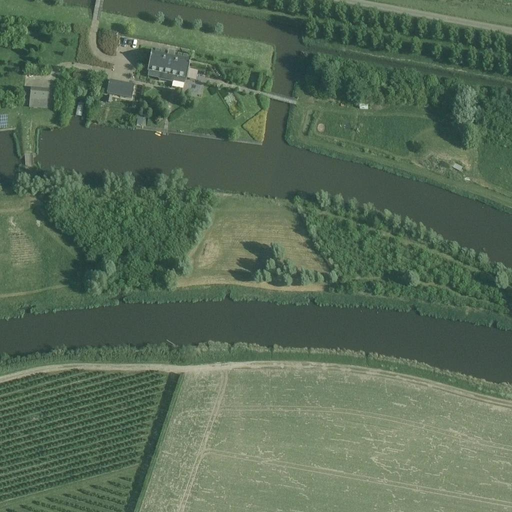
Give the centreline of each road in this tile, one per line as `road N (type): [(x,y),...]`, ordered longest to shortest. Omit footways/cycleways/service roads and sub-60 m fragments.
road 1 (track): [(294,105),(203,82),(206,69),(190,65),(192,56),(131,45)]
road 2 (unclassified): [(511,34),(324,0)]
road 3 (track): [(175,368),(58,367),(0,380)]
road 4 (track): [(101,107),(106,80),(200,99),(203,82)]
